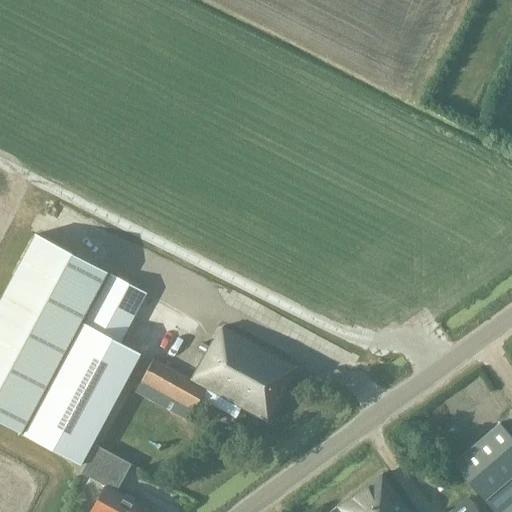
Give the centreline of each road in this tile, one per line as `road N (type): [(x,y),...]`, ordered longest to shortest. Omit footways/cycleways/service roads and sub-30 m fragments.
road 1 (track): [(0,163),(355,341),(418,342),(437,371)]
road 2 (unclassified): [(243,511),(511,317)]
